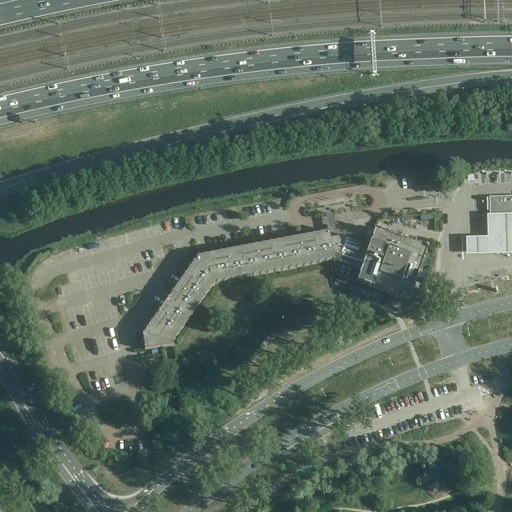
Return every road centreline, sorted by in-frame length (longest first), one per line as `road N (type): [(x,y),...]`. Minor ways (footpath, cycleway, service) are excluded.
road 1 (motorway): [(0,186),(243,118),(511,74)]
road 2 (motorway): [(0,111),(208,70),(511,49)]
road 3 (secondary): [(443,323),(292,391),(152,490)]
road 4 (secondary): [(190,511),(330,416),(455,360)]
road 5 (secondary): [(84,489),(0,355)]
